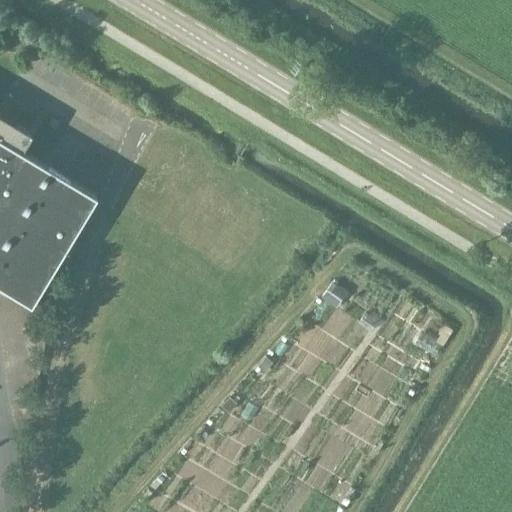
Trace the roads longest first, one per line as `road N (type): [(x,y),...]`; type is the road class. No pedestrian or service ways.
road 1 (track): [(351,511),(463,327),(454,310),(353,252),(334,263),(113,511)]
road 2 (primary): [(511,229),(132,0)]
